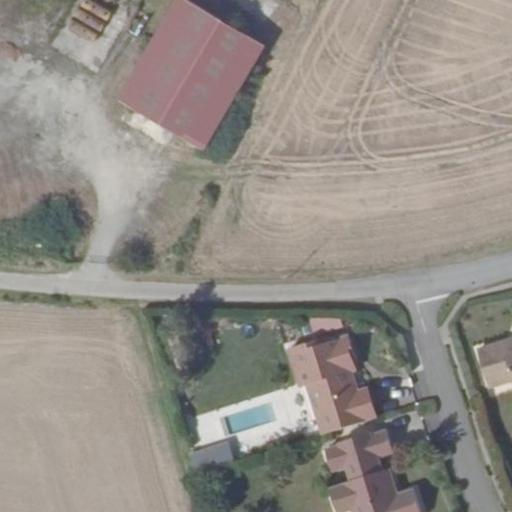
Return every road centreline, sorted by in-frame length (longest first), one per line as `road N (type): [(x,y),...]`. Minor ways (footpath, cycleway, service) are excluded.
road 1 (unclassified): [(0,282),(263,295),(412,288)]
road 2 (residential): [(412,288),(457,431),(495,511)]
